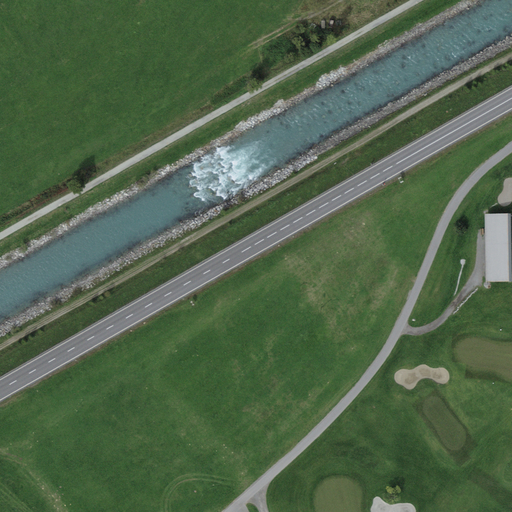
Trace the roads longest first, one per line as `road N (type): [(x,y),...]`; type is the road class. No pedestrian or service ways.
road 1 (primary): [(511,97),(0,391)]
road 2 (track): [(0,348),(511,56)]
road 3 (track): [(0,235),(416,0)]
road 4 (track): [(511,146),(453,206),(411,310),(352,398),(230,511)]
